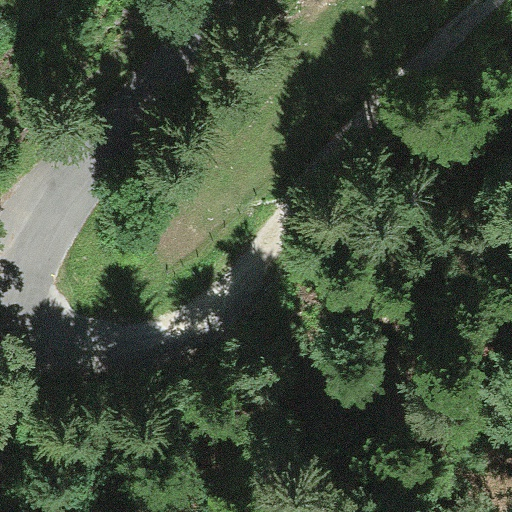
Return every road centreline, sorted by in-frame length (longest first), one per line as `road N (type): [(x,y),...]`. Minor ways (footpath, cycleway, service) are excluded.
road 1 (track): [(0,327),(15,321),(134,349),(232,293),(374,115),(495,0)]
road 2 (unclassified): [(198,0),(40,244),(0,394)]
